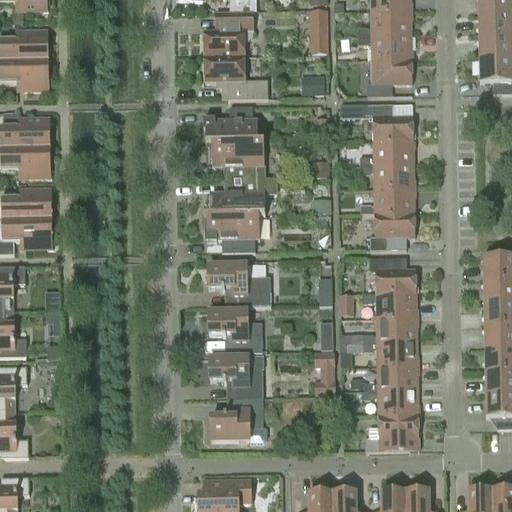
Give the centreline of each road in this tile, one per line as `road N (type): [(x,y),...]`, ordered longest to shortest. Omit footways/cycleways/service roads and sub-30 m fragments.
road 1 (residential): [(453,471),(443,0)]
road 2 (residential): [(167,470),(157,0)]
road 3 (residential): [(167,470),(453,471)]
